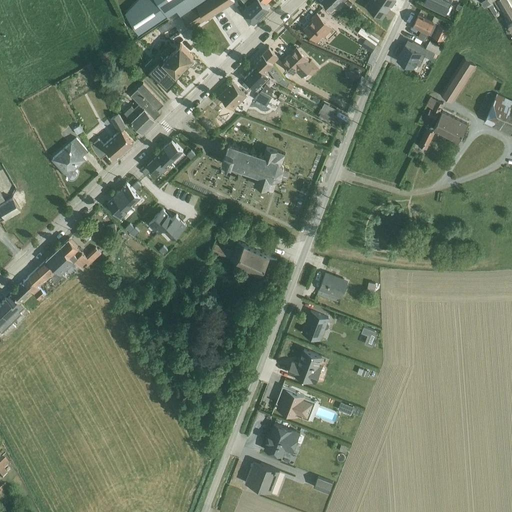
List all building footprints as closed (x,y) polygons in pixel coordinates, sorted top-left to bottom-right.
[(137,0),(126,12),(128,16),(139,33),(168,15),(173,12),(178,9),(191,29),(234,0),(137,0)] [(242,0),(247,5),(245,8),(242,10),(251,19),(254,22),(259,17),(260,17),(261,16),(261,15),(263,14),(270,8),(261,0),(242,0)] [(322,0),(332,10),(341,0),(343,0),(345,2),(346,0),(322,0)] [(347,0),(346,2),(350,6),(348,8),(370,27),(374,22),(347,0)] [(425,0),(424,3),(445,13),(452,0),(450,0),(425,0)] [(511,6),(508,0),(494,0),(499,8),(503,6),(505,10),(506,10),(511,19),(511,6)] [(314,19),(304,28),(317,41),(323,35),(324,36),(333,27),(317,12),(312,17),(314,19)] [(413,25),(413,26),(421,30),(418,37),(425,40),(428,34),(443,42),(449,28),(419,14),(418,15),(421,16),(416,26),(413,25)] [(170,21),(166,25),(173,32),(177,29),(170,21)] [(361,28),(358,33),(376,44),(379,39),(361,28)] [(149,33),(139,39),(143,45),(153,39),(149,33)] [(164,34),(158,39),(164,45),(161,46),(168,54),(181,43),(173,35),(168,39),(164,34)] [(408,38),(405,44),(426,54),(425,56),(435,60),(438,53),(428,48),(408,38)] [(366,39),(362,45),(372,51),(376,45),(366,39)] [(153,48),(143,58),(155,80),(169,66),(177,74),(194,57),(181,43),(163,59),(153,48)] [(405,44),(397,60),(413,68),(416,63),(420,65),(425,56),(426,54),(405,44)] [(269,47),(263,53),(273,64),(279,57),(269,47)] [(288,55),(281,61),(293,74),(296,71),(302,77),(307,72),(312,75),(319,67),(312,59),(310,61),(308,59),(309,59),(299,47),(298,48),(290,56),(288,55)] [(263,53),(254,61),(258,64),(265,72),(269,69),(278,82),(279,81),(292,88),(294,84),(289,81),(285,79),(273,64),(263,53)] [(464,56),(442,93),(453,101),(476,64),(464,56)] [(91,63),(87,66),(95,80),(96,79),(98,83),(101,82),(91,63)] [(258,64),(245,77),(259,92),(262,89),(273,95),(276,89),(266,84),(264,87),(261,84),(269,76),(265,72),(258,64)] [(359,69),(349,70),(350,79),(360,78),(359,69)] [(222,92),(220,95),(233,108),(247,95),(233,81),(222,92)] [(131,105),(124,112),(143,131),(162,112),(161,112),(158,109),(164,104),(143,82),(131,94),(139,103),(134,108),(131,105)] [(259,92),(254,98),(267,105),(271,99),(276,101),(278,97),(273,95),(262,89),(259,92)] [(511,99),(498,93),(484,122),(511,134),(511,99)] [(431,96),(426,104),(434,108),(438,100),(431,96)] [(438,100),(434,108),(440,111),(444,103),(438,100)] [(325,102),(321,109),(333,115),(336,108),(325,102)] [(321,113),(319,117),(328,121),(328,120),(332,123),(333,121),(341,125),(343,120),(333,115),(321,109),(321,108),(319,113),(321,113)] [(430,109),(427,115),(435,119),(439,113),(430,109)] [(443,110),(433,129),(438,131),(458,142),(460,138),(465,140),(469,132),(464,130),(468,123),(443,110)] [(99,138),(91,145),(101,159),(110,151),(117,159),(134,143),(122,129),(127,126),(119,113),(111,118),(118,131),(104,144),(99,138)] [(79,122),(73,126),(77,134),(83,131),(79,122)] [(426,127),(418,144),(427,148),(435,132),(426,127)] [(72,141),(52,158),(69,176),(69,177),(70,177),(71,178),(72,178),(73,178),(74,178),(75,177),(76,177),(76,176),(77,176),(77,175),(78,174),(78,173),(78,172),(78,171),(77,170),(77,169),(76,169),(76,168),(75,168),(86,158),(83,155),(88,151),(77,138),(72,141)] [(160,152),(171,163),(184,150),(173,139),(160,151),(160,152)] [(229,143),(222,163),(258,175),(255,184),(274,190),(277,179),(282,177),(287,179),(290,169),(285,168),(282,164),(286,153),(267,147),(264,155),(229,143)] [(171,163),(160,152),(148,163),(159,175),(171,163)] [(117,193),(131,206),(141,196),(127,182),(117,192),(117,193)] [(0,220),(19,209),(12,196),(5,200),(0,191),(0,220)] [(131,206),(117,193),(108,202),(121,216),(131,206)] [(115,223),(107,225),(109,233),(117,231),(115,223)] [(82,226),(78,230),(87,240),(91,236),(82,226)] [(61,245),(75,260),(83,269),(84,269),(82,266),(86,262),(89,264),(102,252),(96,247),(87,256),(69,238),(61,245)] [(214,243),(212,249),(269,276),(277,259),(239,240),(234,249),(231,248),(230,250),(214,243)] [(48,258),(62,273),(75,260),(61,245),(48,258)] [(29,275),(39,285),(50,275),(57,282),(65,276),(62,273),(48,258),(29,275)] [(325,273),(319,289),(342,298),(348,282),(325,273)] [(10,293),(19,302),(20,303),(32,291),(40,299),(46,293),(39,285),(29,275),(10,293)] [(369,282),(367,292),(375,293),(377,283),(369,282)] [(0,303),(17,321),(18,320),(21,322),(25,318),(15,307),(19,302),(10,293),(9,294),(0,303)] [(0,327),(4,323),(6,325),(9,322),(15,328),(20,323),(17,321),(0,303),(0,327)] [(311,311),(302,333),(321,340),(326,329),(328,328),(329,327),(329,325),(329,324),(328,323),(330,318),(311,311)] [(364,326),(362,332),(368,334),(365,343),(374,346),(379,331),(364,326)] [(282,388),(278,399),(282,400),(278,409),(298,417),(299,416),(309,420),(316,401),(307,398),(308,396),(283,386),(282,388)] [(342,402),(339,410),(351,414),(353,407),(342,402)] [(268,441),(265,449),(283,456),(286,449),(293,452),(300,433),(275,423),(270,436),(269,436),(267,440),(268,441)] [(341,444),(339,450),(346,453),(349,447),(341,444)] [(1,457),(0,457),(0,475),(3,478),(7,473),(4,469),(9,465),(1,457)] [(254,460),(250,469),(257,472),(261,463),(254,460)] [(250,469),(245,483),(272,493),(280,470),(261,463),(257,472),(250,469)] [(318,476),(314,487),(329,492),(333,482),(318,476)]
